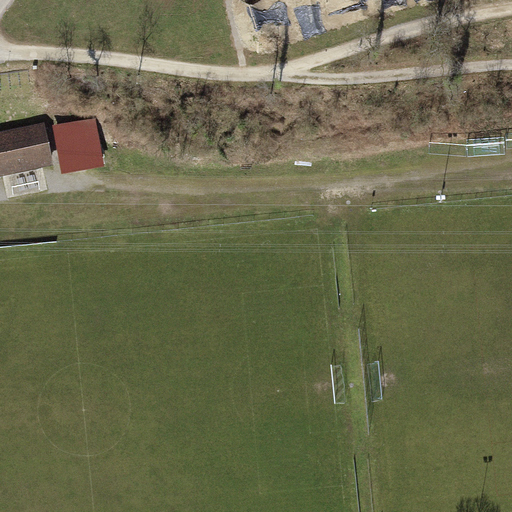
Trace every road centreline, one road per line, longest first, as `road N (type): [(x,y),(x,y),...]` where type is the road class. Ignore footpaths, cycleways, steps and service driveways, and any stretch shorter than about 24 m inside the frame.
road 1 (track): [(261,74),(0,52)]
road 2 (track): [(511,10),(261,74)]
road 3 (track): [(261,74),(333,78),(511,64)]
